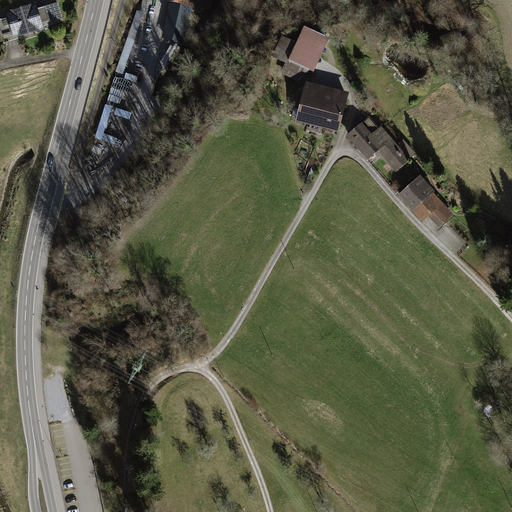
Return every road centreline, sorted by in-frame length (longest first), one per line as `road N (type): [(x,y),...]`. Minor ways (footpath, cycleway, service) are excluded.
road 1 (residential): [(127,511),(130,434),(144,394),(157,378),(220,348),(343,139),(450,255)]
road 2 (secondary): [(44,511),(27,385),(26,295),(96,0)]
